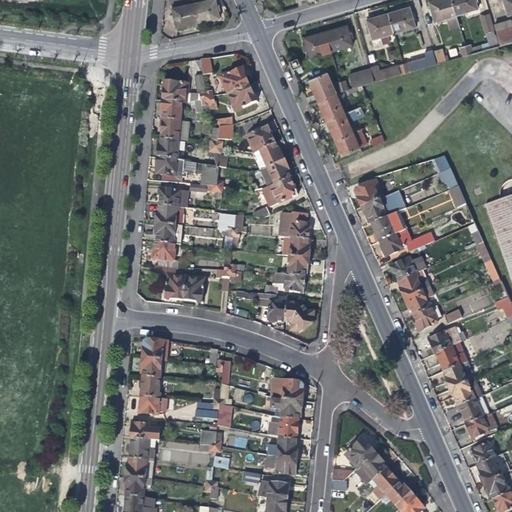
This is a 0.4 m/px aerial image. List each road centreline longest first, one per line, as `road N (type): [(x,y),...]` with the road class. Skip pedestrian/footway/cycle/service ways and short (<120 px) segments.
road 1 (secondary): [(126,54),(102,315)]
road 2 (residential): [(351,256),(251,30)]
road 3 (residential): [(102,315),(214,328),(324,375)]
road 4 (secondary): [(102,315),(80,511)]
road 5 (residential): [(425,428),(351,256)]
road 6 (residential): [(312,511),(324,375)]
road 7 (residential): [(126,54),(251,30)]
road 8 (residential): [(126,54),(0,37)]
road 9 (residential): [(324,375),(337,278),(351,256)]
